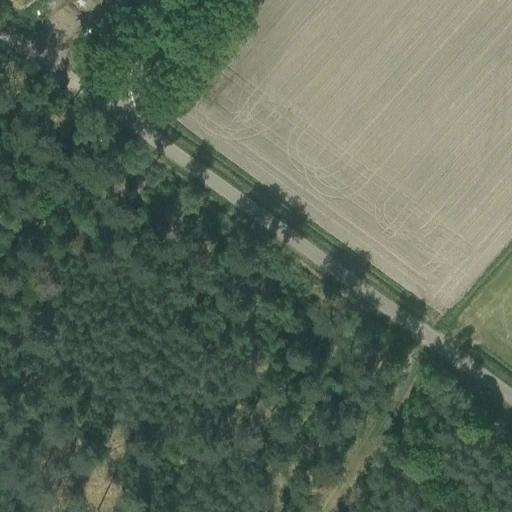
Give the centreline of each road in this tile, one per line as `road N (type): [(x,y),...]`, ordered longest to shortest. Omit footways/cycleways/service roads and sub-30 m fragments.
road 1 (unclassified): [(511,397),(95,95),(180,0)]
road 2 (track): [(335,511),(446,348)]
